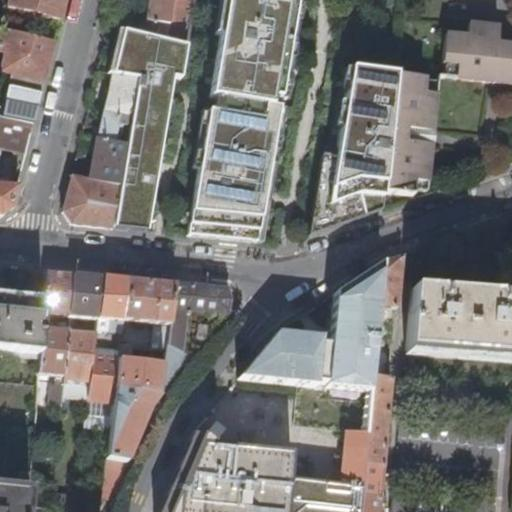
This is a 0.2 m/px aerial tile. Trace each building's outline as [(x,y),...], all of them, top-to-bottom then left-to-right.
[(8,0),(7,7),(59,21),(63,0),(8,0)] [(148,0),(145,21),(141,20),(138,35),(165,42),(168,27),(188,30),(193,0),(148,0)] [(224,0),(219,35),(208,98),(212,98),(210,113),(206,113),(197,170),(189,216),(188,225),(186,237),(209,240),(244,243),(255,245),(261,210),(266,211),(265,201),(262,201),(277,111),(270,110),(271,100),(279,101),(285,61),(290,62),(288,54),(286,54),(294,5),(264,1),(264,0),(224,0)] [(442,67),(445,67),(457,69),(456,81),(456,82),(511,88),(511,46),(498,45),(500,28),(469,25),(467,39),(445,36),(442,67)] [(53,43),(3,30),(0,41),(0,52),(5,53),(0,73),(10,75),(7,89),(40,95),(48,66),(53,43)] [(123,31),(117,76),(138,80),(132,117),(130,127),(127,146),(124,161),(120,187),(113,229),(146,233),(147,228),(149,217),(158,161),(160,148),(166,116),(168,102),(172,79),(180,80),(184,47),(179,46),(165,42),(138,35),(123,31)] [(457,69),(445,67),(443,79),(456,81),(457,69)] [(383,194),(383,193),(389,136),(393,98),(396,77),(349,71),(348,73),(346,86),(343,106),(339,131),(335,151),(334,158),(322,157),(320,157),(307,238),(336,228),(381,212),(383,194)] [(106,97),(104,111),(118,114),(119,115),(132,117),(138,80),(117,76),(111,75),(106,97)] [(425,80),(396,77),(393,98),(389,136),(383,193),(383,194),(414,197),(415,193),(417,183),(428,184),(428,185),(438,96),(436,96),(424,94),(425,80)] [(438,81),(425,80),(424,94),(436,96),(438,81)] [(2,109),(0,108),(0,119),(33,125),(36,112),(40,95),(7,89),(2,109)] [(104,111),(98,139),(114,143),(120,144),(123,126),(117,125),(118,119),(117,118),(118,114),(104,111)] [(117,125),(123,126),(130,127),(132,117),(119,115),(118,114),(117,118),(118,119),(117,125)] [(0,149),(1,150),(26,154),(33,125),(0,119),(0,149)] [(130,127),(123,126),(120,144),(127,146),(130,127)] [(98,139),(89,181),(120,187),(124,161),(111,158),(114,143),(98,139)] [(111,158),(124,161),(127,146),(120,144),(114,143),(111,158)] [(89,181),(71,177),(62,213),(70,225),(87,227),(113,229),(120,187),(89,181)] [(0,186),(9,187),(9,179),(0,178),(0,186)] [(427,194),(428,184),(417,183),(415,193),(427,194)] [(18,188),(9,187),(0,186),(0,217),(12,209),(18,188)] [(394,262),(381,266),(369,394),(357,511),(377,511),(390,380),(386,380),(393,311),(396,311),(402,259),(394,262)] [(319,337),(301,336),(296,387),(369,394),(381,266),(333,298),(328,347),(319,346),(319,337)] [(62,277),(46,275),(44,308),(43,317),(62,318),(62,323),(68,324),(73,278),(62,277)] [(86,279),(73,278),(68,324),(68,327),(74,327),(75,320),(96,322),(101,280),(86,279)] [(112,282),(101,280),(96,322),(108,323),(107,330),(121,332),(122,324),(127,283),(112,282)] [(153,286),(127,283),(122,324),(168,328),(175,288),(153,286)] [(164,368),(159,399),(197,353),(227,317),(229,302),(225,293),(198,291),(175,288),(168,328),(165,348),(166,349),(164,368)] [(511,298),(410,291),(404,352),(511,360),(511,298)] [(0,303),(0,354),(40,358),(42,332),(43,317),(44,308),(25,306),(13,305),(0,303)] [(40,358),(39,376),(54,378),(62,379),(67,334),(42,332),(40,358)] [(94,336),(67,334),(62,379),(89,382),(92,359),(94,336)] [(296,387),(301,336),(277,335),(236,381),(296,387)] [(92,359),(89,382),(87,399),(112,402),(113,392),(117,362),(92,359)] [(100,503),(109,504),(116,487),(126,463),(134,444),(148,413),(159,399),(164,368),(117,362),(113,392),(126,394),(122,404),(112,403),(105,462),(104,462),(100,503)] [(53,388),(61,389),(62,379),(54,378),(53,388)] [(48,408),(60,410),(61,389),(53,388),(50,388),(48,408)] [(285,511),(289,483),(290,458),(209,450),(219,438),(210,429),(201,439),(193,435),(161,511),(285,511)] [(357,511),(365,434),(342,432),(337,488),(289,483),(285,511),(357,511)] [(37,452),(36,478),(51,479),(52,454),(54,453),(55,433),(43,433),(42,452),(37,452)] [(0,511),(28,511),(29,510),(30,497),(0,493),(0,511)] [(73,511),(75,499),(51,496),(49,511),(73,511)] [(106,511),(109,504),(100,503),(98,511),(106,511)]
